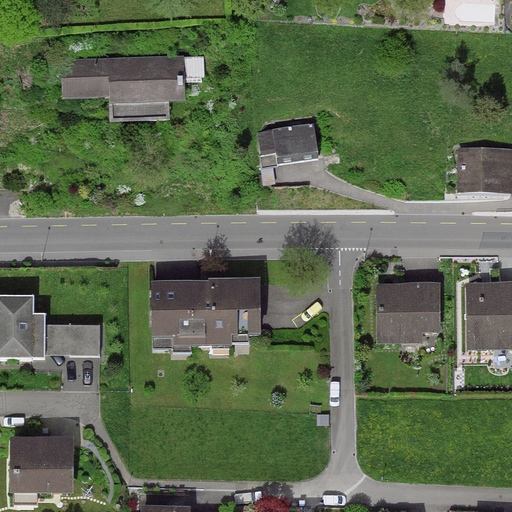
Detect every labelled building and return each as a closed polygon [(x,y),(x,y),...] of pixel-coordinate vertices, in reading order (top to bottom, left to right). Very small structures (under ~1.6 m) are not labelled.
[(205,54),(60,58),(61,98),(109,97),(110,121),(170,120),(169,101),(186,100),(186,79),(205,79),(205,54)] [(314,123),(256,132),(262,169),(319,159),(314,123)] [(511,149),(458,148),(457,192),(511,193),(511,149)] [(0,162),(0,193),(13,193),(11,162),(0,162)] [(208,280),(152,281),(153,349),(173,349),(173,345),(249,344),(248,336),(261,336),(260,277),(208,278),(208,280)] [(440,282),(376,283),(376,344),(422,343),(422,332),(441,332),(440,282)] [(511,282),(465,283),(466,350),(511,349),(511,282)] [(34,294),(0,293),(0,359),(45,360),(45,355),(100,356),(100,325),(46,325),(46,312),(34,312),(34,294)] [(321,405),(310,405),(310,413),(321,413),(321,405)] [(73,436),(9,436),(9,493),(13,493),(37,493),(73,493),(73,436)] [(37,505),(37,493),(13,493),(13,505),(37,505)]
